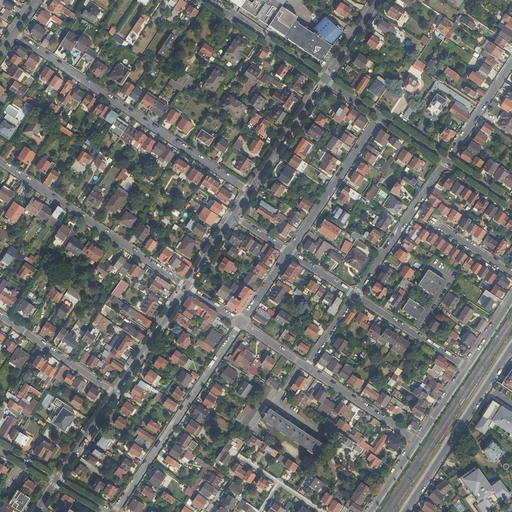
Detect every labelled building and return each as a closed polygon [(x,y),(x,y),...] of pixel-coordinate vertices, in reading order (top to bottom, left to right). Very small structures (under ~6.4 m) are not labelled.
[(11,10),(14,5),(6,0),(0,0),(0,3),(4,6),(11,10)] [(76,15),(54,0),(49,9),(57,14),(61,9),(75,19),(77,16),(76,15)] [(186,4),(180,0),(179,0),(177,4),(174,8),(172,11),(167,19),(170,21),(171,20),(174,22),(178,16),(177,12),(181,6),(183,8),(186,4)] [(245,0),(240,8),(255,18),(256,17),(266,3),(265,3),(261,0),(245,0)] [(266,3),(256,17),(268,26),(281,6),(285,1),(285,0),(271,0),(269,5),(266,3)] [(345,18),(353,6),(344,0),(342,0),(335,11),(339,13),(339,14),(345,18)] [(412,0),(395,0),(394,3),(404,8),(407,4),(409,6),(412,0)] [(3,8),(4,6),(0,3),(0,8),(1,9),(2,10),(0,12),(0,14),(5,18),(10,12),(3,8)] [(385,13),(386,14),(396,21),(403,10),(393,4),(391,7),(390,6),(385,13)] [(194,17),(198,12),(190,6),(186,11),(194,17)] [(268,26),(267,28),(271,31),(272,29),(283,37),(295,20),(292,18),(294,15),(284,8),(281,6),(268,26)] [(99,20),(100,19),(104,14),(100,12),(93,7),(90,12),(85,9),(81,15),(93,23),(96,18),(99,20)] [(165,23),(167,19),(172,11),(169,8),(161,20),(165,23)] [(45,24),(51,16),(43,11),(37,19),(45,24)] [(430,28),(430,26),(437,16),(437,15),(435,13),(429,22),(425,20),(423,23),(429,27),(429,28),(430,28)] [(505,26),(511,30),(511,19),(510,19),(511,17),(505,14),(502,19),(508,23),(505,26)] [(52,19),(60,24),(62,21),(54,15),(52,19)] [(101,20),(100,19),(99,20),(95,27),(99,30),(107,18),(104,16),(101,20)] [(295,20),(283,37),(303,50),(303,49),(306,51),(306,52),(315,58),(341,31),(339,30),(340,29),(335,23),(334,24),(326,16),(314,29),(313,28),(310,31),(298,23),(295,20)] [(437,28),(446,34),(450,28),(452,26),(448,24),(449,22),(447,21),(448,20),(444,17),(437,28)] [(144,21),(140,18),(132,30),(136,33),(144,21)] [(389,26),(391,22),(384,18),(382,21),(377,28),(390,36),(395,29),(389,26)] [(461,22),(472,30),(475,25),(464,18),(461,22)] [(501,36),(508,41),(511,35),(511,30),(505,26),(500,23),(497,26),(502,29),(498,35),(501,36)] [(39,40),(46,30),(37,25),(31,34),(39,40)] [(386,39),(375,31),(367,43),(375,48),(381,39),(384,41),(386,39)] [(68,32),(61,44),(71,50),(73,48),(74,46),(79,39),(68,32)] [(46,47),(53,37),(48,34),(42,44),(46,47)] [(175,37),(170,34),(158,53),(167,59),(171,53),(167,50),(175,37)] [(233,64),(248,42),(237,35),(222,57),(233,64)] [(79,39),(74,46),(84,54),(88,49),(91,43),(81,36),(79,39)] [(502,50),(505,46),(504,45),(506,41),(498,36),(493,44),(502,50)] [(484,50),(490,42),(487,39),(482,46),(481,46),(480,47),(484,50)] [(490,55),(496,59),(502,50),(493,44),(490,42),(484,50),(484,51),(490,55)] [(61,44),(60,45),(70,52),(71,50),(61,44)] [(207,61),(214,50),(205,44),(198,54),(207,61)] [(24,58),(28,51),(21,46),(18,51),(17,53),(24,58)] [(74,46),(73,48),(83,55),(84,54),(74,46)] [(270,52),(262,46),(256,55),(260,58),(262,56),(265,57),(267,54),(268,55),(270,52)] [(84,54),(82,58),(91,64),(97,55),(88,49),(84,54)] [(491,68),(494,70),(496,66),(494,65),(496,61),(491,58),(491,57),(489,55),(490,55),(484,51),(481,49),(478,52),(482,54),(478,59),(484,63),(491,68)] [(32,54),(27,61),(25,64),(28,66),(27,68),(30,69),(31,68),(33,69),(35,67),(35,66),(40,59),(32,54)] [(372,63),(359,54),(353,63),(362,69),(365,65),(369,67),(372,63)] [(17,65),(21,59),(15,55),(11,61),(17,65)] [(155,68),(160,60),(156,57),(151,65),(155,68)] [(178,71),(183,63),(175,58),(170,65),(178,71)] [(417,59),(413,64),(422,70),(426,65),(417,60),(417,59)] [(447,64),(441,60),(437,66),(443,70),(447,64)] [(101,77),(107,68),(97,61),(91,71),(95,73),(94,75),(97,77),(98,76),(101,77)] [(423,71),(428,74),(434,65),(430,62),(423,71)] [(490,70),(491,68),(484,63),(482,65),(479,70),(480,70),(479,71),(481,72),(481,71),(487,75),(487,74),(490,70)] [(243,75),(253,81),(261,70),(251,64),(243,75)] [(10,76),(18,81),(25,71),(21,69),(15,65),(12,69),(13,70),(11,73),(9,76),(10,76)] [(212,95),(227,73),(216,65),(202,87),(212,95)] [(281,65),(276,74),(282,78),(287,70),(281,65)] [(125,81),(130,74),(118,66),(111,77),(123,85),(125,81)] [(49,81),(54,73),(46,67),(40,75),(44,77),(42,79),(45,81),(47,79),(49,81)] [(456,79),(459,74),(448,67),(445,72),(456,79)] [(480,85),(485,77),(477,71),(475,74),(472,72),(468,77),(480,85)] [(195,80),(183,72),(176,82),(177,83),(184,87),(188,90),(195,80)] [(350,87),(360,94),(371,78),(362,72),(359,73),(350,87)] [(263,84),(268,75),(266,74),(260,82),(263,84)] [(297,74),(288,87),(296,92),(301,85),(299,84),(303,78),(297,74)] [(455,86),(461,76),(459,74),(456,79),(454,82),(452,84),(455,86)] [(280,83),(268,75),(263,84),(267,86),(270,82),(278,87),(280,83)] [(55,76),(50,84),(57,89),(63,81),(55,76)] [(369,90),(380,98),(389,84),(385,81),(385,80),(379,76),(378,76),(369,90)] [(419,84),(409,77),(402,88),(412,94),(419,84)] [(176,82),(171,79),(168,83),(174,87),(177,83),(176,82)] [(74,83),(69,80),(60,93),(63,95),(67,90),(69,91),(74,83)] [(437,81),(430,91),(434,93),(438,87),(457,99),(458,98),(468,106),(470,102),(437,81)] [(15,93),(14,94),(21,99),(28,88),(21,84),(21,85),(15,82),(10,90),(15,93)] [(127,82),(121,91),(128,95),(134,87),(127,82)] [(476,93),(466,86),(463,90),(474,97),(476,93)] [(483,96),(486,92),(478,87),(476,91),(483,96)] [(74,92),(74,93),(77,95),(75,99),(79,102),(85,94),(77,88),(74,92)] [(125,102),(129,105),(133,98),(136,100),(142,92),(135,88),(129,96),(129,95),(125,102)] [(65,99),(68,101),(74,93),(74,92),(71,90),(65,99)] [(276,93),(272,100),(286,109),(293,100),(295,101),(297,97),(288,91),(283,98),(276,93)] [(238,119),(246,107),(226,93),(217,106),(238,119)] [(140,103),(150,110),(150,109),(156,101),(146,94),(140,103)] [(260,111),(266,101),(255,94),(249,103),(260,111)] [(447,101),(437,94),(430,104),(428,107),(432,110),(433,108),(434,107),(440,111),(447,101)] [(87,95),(82,103),(90,108),(95,99),(91,97),(87,95)] [(26,96),(23,100),(34,107),(37,103),(26,96)] [(511,109),(511,103),(506,99),(502,104),(500,107),(508,112),(510,109),(511,109)] [(156,101),(150,109),(161,117),(167,108),(156,101)] [(449,111),(466,122),(470,116),(467,114),(464,112),(465,109),(466,108),(456,101),(449,111)] [(52,103),(44,114),(50,118),(58,107),(52,103)] [(101,118),(108,108),(104,105),(103,106),(100,104),(94,112),(101,118)] [(0,132),(8,138),(16,126),(18,123),(14,120),(19,113),(8,105),(3,113),(4,114),(1,118),(3,119),(0,122),(0,132)] [(340,124),(343,119),(342,119),(348,110),(341,105),(338,111),(336,110),(335,109),(333,112),(334,113),(338,117),(336,121),(340,124)] [(353,110),(354,107),(352,106),(345,116),(347,118),(345,120),(350,124),(358,113),(353,110)] [(180,115),(182,113),(173,107),(171,110),(180,115)] [(279,124),(286,114),(275,107),(268,117),(279,124)] [(117,118),(119,115),(111,110),(105,119),(112,125),(116,119),(117,118)] [(165,118),(174,124),(180,115),(171,110),(165,118)] [(511,127),(511,117),(504,112),(501,117),(503,118),(498,126),(508,133),(511,127)] [(261,134),(269,122),(255,113),(253,117),(249,122),(257,127),(255,130),(261,134)] [(322,126),(327,119),(318,113),(316,117),(318,118),(315,122),(322,126)] [(368,120),(360,115),(353,125),(358,129),(360,126),(363,128),(368,120)] [(43,120),(39,117),(36,122),(33,121),(30,125),(29,124),(23,132),(31,137),(34,132),(37,134),(43,127),(40,125),(43,120)] [(187,133),(192,125),(183,118),(177,126),(187,133)] [(112,125),(109,130),(114,134),(113,135),(119,139),(120,137),(127,127),(127,126),(122,122),(116,119),(112,125)] [(324,130),(314,123),(307,134),(317,141),(323,132),(324,130)] [(485,123),(481,130),(489,135),(493,128),(485,123)] [(61,126),(59,124),(58,126),(61,127),(59,130),(72,138),(75,135),(65,128),(61,126)] [(128,125),(127,127),(137,134),(138,132),(128,125)] [(127,127),(120,137),(131,144),(137,134),(127,127)] [(452,132),(445,128),(440,135),(443,137),(442,138),(447,141),(450,136),(452,137),(454,133),(452,132)] [(481,130),(480,129),(473,140),(482,145),(486,139),(489,135),(481,130)] [(208,146),(214,138),(202,130),(196,138),(208,146)] [(349,145),(354,136),(349,132),(346,131),(344,134),(343,133),(342,134),(343,135),(340,139),(349,145)] [(389,136),(381,131),(375,140),(384,147),(388,142),(389,140),(387,139),(389,136)] [(137,134),(131,144),(139,149),(141,147),(147,137),(139,132),(138,132),(137,134)] [(393,139),(395,135),(392,133),(390,136),(389,137),(390,138),(388,142),(397,148),(399,145),(400,143),(393,139)] [(263,143),(264,141),(257,136),(248,149),(250,150),(254,152),(256,154),(263,143)] [(336,154),(343,143),(334,136),(326,147),(336,154)] [(155,143),(147,137),(141,147),(149,152),(155,143)] [(223,153),(228,145),(221,139),(215,147),(223,153)] [(312,146),(303,139),(294,153),(304,159),(306,156),(306,155),(312,146)] [(239,149),(242,145),(237,141),(233,147),(237,149),(239,149)] [(89,144),(85,142),(83,144),(87,146),(85,149),(90,153),(93,147),(89,144)] [(158,142),(152,151),(159,156),(165,147),(158,142)] [(404,150),(408,144),(406,142),(401,148),(403,149),(397,158),(398,159),(406,164),(412,155),(404,150)] [(472,142),(466,150),(473,154),(475,156),(480,148),(472,142)] [(369,151),(377,157),(380,153),(368,145),(366,149),(369,151)] [(18,157),(28,164),(35,154),(24,147),(18,157)] [(159,156),(157,160),(159,161),(161,158),(168,163),(174,154),(165,148),(159,157),(159,156)] [(468,161),(470,163),(475,156),(473,154),(472,155),(465,150),(461,157),(468,162),(468,161)] [(92,157),(82,151),(76,160),(81,163),(82,161),(87,164),(92,157)] [(377,157),(369,151),(367,154),(366,154),(363,158),(372,164),(375,160),(376,161),(378,157),(377,157)] [(335,163),(337,159),(329,154),(319,168),(329,174),(332,170),(331,170),(335,163)] [(250,166),(253,162),(242,155),(241,156),(233,168),(243,174),(247,168),(249,165),(250,166)] [(302,160),(294,155),(289,164),(296,169),(302,160)] [(417,171),(423,163),(414,157),(409,166),(417,171)] [(479,166),(475,171),(478,173),(482,168),(479,166),(483,161),(476,157),(472,162),(479,166)] [(48,176),(52,169),(55,165),(51,162),(50,164),(42,158),(36,167),(48,176)] [(98,158),(94,164),(99,168),(98,170),(101,172),(102,170),(106,165),(105,164),(106,162),(102,159),(101,160),(98,158)] [(175,168),(185,175),(186,173),(190,167),(178,159),(173,167),(173,168),(174,170),(175,168)] [(490,174),(492,175),(498,167),(488,161),(483,169),(486,171),(485,173),(489,175),(490,174)] [(355,172),(363,177),(366,173),(367,174),(368,173),(367,172),(370,168),(362,162),(355,172)] [(188,175),(187,177),(186,178),(196,184),(202,175),(190,167),(186,173),(188,175)] [(119,181),(127,170),(124,168),(116,179),(119,181)] [(508,174),(499,168),(493,177),(502,182),(508,174)] [(42,184),(47,187),(52,178),(56,180),(59,174),(52,169),(48,176),(42,184)] [(287,184),(293,176),(284,170),(278,179),(287,184)] [(404,181),(414,188),(416,185),(410,181),(410,180),(409,179),(407,178),(406,178),(404,177),(407,172),(404,170),(399,178),(404,181)] [(360,182),(363,177),(355,172),(352,176),(353,177),(350,181),(358,185),(360,182)] [(206,176),(201,184),(208,189),(214,181),(215,178),(214,178),(213,179),(211,177),(207,174),(206,176)] [(511,177),(508,175),(503,182),(507,184),(506,185),(510,187),(511,185),(511,177)] [(390,192),(401,200),(404,196),(397,191),(404,181),(399,178),(390,192)] [(443,186),(448,190),(453,182),(448,179),(443,186)] [(214,181),(208,189),(216,194),(222,186),(214,181)] [(457,183),(456,183),(451,191),(459,197),(465,188),(465,187),(458,182),(457,183)] [(279,197),(285,188),(276,183),(275,184),(274,183),(272,187),(273,188),(270,191),(279,197)] [(0,197),(8,203),(15,193),(4,185),(0,190),(0,197)] [(365,198),(369,201),(377,189),(373,186),(365,198)] [(355,199),(359,194),(355,191),(354,193),(345,187),(341,192),(343,193),(338,199),(345,204),(350,196),(355,199)] [(228,199),(231,195),(222,188),(216,197),(225,203),(228,199)] [(442,199),(440,198),(439,197),(441,193),(435,189),(430,197),(431,198),(428,202),(436,207),(442,199)] [(466,200),(471,192),(465,189),(460,196),(466,200)] [(92,190),(87,199),(97,206),(103,197),(92,190)] [(117,190),(105,207),(115,213),(126,196),(117,190)] [(473,205),(478,197),(473,194),(468,201),(473,205)] [(312,204),(301,197),(300,199),(302,200),(299,205),(302,207),(303,207),(307,210),(312,204)] [(36,216),(37,214),(43,205),(32,198),(25,209),(36,216)] [(184,208),(187,210),(193,200),(191,198),(184,208)] [(401,207),(403,204),(393,198),(386,209),(396,215),(398,212),(398,213),(402,208),(401,207)] [(258,204),(268,211),(272,213),(275,209),(261,201),(258,204)] [(482,203),(478,201),(474,207),(474,208),(473,209),(476,212),(477,210),(478,210),(481,212),(487,203),(483,201),(482,203)] [(218,215),(223,207),(215,202),(210,209),(218,215)] [(14,203),(11,207),(3,218),(13,225),(15,221),(16,222),(21,214),(24,210),(21,207),(20,206),(18,205),(17,205),(14,203)] [(37,214),(48,221),(54,212),(43,205),(37,214)] [(429,205),(418,221),(425,226),(427,223),(425,222),(434,208),(429,205)] [(448,216),(453,208),(451,207),(449,210),(441,205),(438,209),(441,212),(445,216),(445,214),(448,216)] [(485,213),(484,213),(482,216),(484,217),(486,214),(491,218),(497,209),(490,205),(485,213)] [(56,219),(62,209),(57,206),(54,212),(48,221),(47,223),(52,227),(57,219),(56,219)] [(266,218),(275,223),(278,217),(272,213),(268,211),(267,212),(260,207),(257,212),(264,216),(262,218),(265,220),(266,218)] [(342,226),(349,215),(337,207),(335,211),(337,213),(332,220),(342,226)] [(199,219),(210,226),(217,216),(206,208),(199,219)] [(294,224),(301,214),(294,209),(288,219),(294,224)] [(455,223),(460,215),(453,210),(447,218),(455,223)] [(506,215),(498,210),(493,218),(504,226),(509,218),(505,216),(506,215)] [(388,224),(393,217),(385,211),(381,218),(376,225),(375,226),(384,231),(386,227),(388,229),(390,226),(388,224)] [(129,229),(136,219),(126,212),(120,221),(124,223),(123,225),(129,229)] [(372,223),(376,225),(381,218),(377,216),(372,223)] [(465,230),(470,222),(464,218),(459,226),(465,230)] [(285,237),(292,226),(282,219),(279,223),(281,224),(276,232),(285,237)] [(484,222),(482,221),(478,227),(478,228),(474,235),(483,242),(487,236),(488,234),(480,228),(484,222)] [(206,229),(197,223),(192,231),(200,237),(206,229)] [(472,235),(477,227),(471,223),(466,231),(472,235)] [(71,231),(62,224),(55,235),(64,241),(71,231)] [(413,239),(412,241),(414,242),(417,238),(423,228),(416,224),(414,228),(415,228),(413,231),(411,234),(409,237),(413,239)] [(141,226),(135,235),(143,241),(149,231),(145,228),(145,227),(145,226),(143,225),(142,225),(141,226)] [(8,234),(0,228),(0,239),(3,241),(5,239),(8,234)] [(378,239),(381,234),(373,229),(370,234),(367,232),(366,232),(364,236),(364,237),(374,244),(377,239),(378,239)] [(417,238),(414,242),(417,244),(420,241),(421,240),(423,241),(428,234),(423,230),(418,238),(417,238)] [(356,239),(357,240),(360,235),(354,231),(350,236),(356,239)] [(244,241),(247,238),(240,233),(237,237),(234,235),(229,242),(233,245),(237,247),(242,240),(244,241)] [(432,244),(437,237),(432,233),(426,241),(432,244)] [(177,250),(186,236),(183,234),(174,248),(177,250)] [(153,237),(151,235),(149,238),(150,238),(145,247),(151,251),(156,243),(151,239),(153,237)] [(196,242),(186,236),(177,250),(187,256),(196,242)] [(493,249),(497,243),(487,236),(483,242),(493,249)] [(80,254),(86,245),(73,237),(66,248),(78,257),(80,254)] [(248,250),(254,242),(247,237),(247,238),(244,241),(240,249),(242,250),(244,248),(248,250)] [(410,252),(415,243),(406,237),(404,241),(405,242),(402,246),(410,252)] [(439,249),(444,242),(438,238),(433,246),(439,249)] [(319,247),(320,248),(324,241),(321,239),(317,244),(316,246),(312,242),(308,240),(304,248),(313,253),(314,251),(316,252),(319,247)] [(348,239),(342,252),(346,254),(352,242),(348,239)] [(495,250),(493,249),(490,254),(494,256),(495,255),(497,256),(499,254),(501,255),(504,250),(503,249),(507,243),(502,240),(495,250)] [(326,246),(330,248),(331,246),(329,244),(324,241),(320,248),(315,255),(319,257),(325,248),(326,246)] [(103,252),(88,242),(86,245),(80,254),(86,258),(88,255),(90,256),(90,257),(96,261),(103,252)] [(246,253),(248,254),(249,251),(256,256),(259,252),(258,251),(261,246),(254,242),(248,250),(246,253)] [(446,254),(451,246),(445,242),(440,250),(446,254)] [(264,253),(269,245),(266,244),(261,251),(264,253)] [(234,258),(240,249),(237,247),(233,245),(228,254),(234,258)] [(271,248),(272,247),(269,245),(264,253),(267,255),(272,259),(277,252),(271,248)] [(12,261),(18,251),(14,248),(11,246),(9,249),(5,256),(1,261),(8,266),(10,263),(12,261)] [(174,255),(176,252),(167,246),(159,257),(167,263),(173,254),(174,255)] [(328,255),(340,263),(344,258),(340,256),(338,255),(339,253),(335,251),(336,249),(335,248),(333,247),(331,251),(328,255)] [(452,258),(447,265),(450,267),(455,260),(454,260),(459,252),(453,247),(448,255),(452,258)] [(359,269),(366,258),(353,249),(346,261),(359,269)] [(403,262),(408,254),(400,249),(397,253),(396,252),(394,256),(403,262)] [(461,264),(466,256),(460,252),(455,260),(461,264)] [(18,253),(15,258),(21,262),(24,257),(18,253)] [(36,263),(37,262),(36,260),(37,259),(31,255),(28,258),(29,258),(36,263)] [(268,265),(272,259),(267,255),(262,262),(268,265)] [(124,276),(131,266),(125,262),(126,260),(120,257),(114,266),(120,270),(119,272),(124,276)] [(177,268),(181,262),(174,257),(169,264),(173,267),(174,266),(177,268)] [(468,269),(473,262),(471,261),(472,260),(468,257),(462,265),(468,269)] [(185,275),(192,263),(184,258),(181,262),(177,268),(175,271),(181,276),(185,275)] [(219,266),(219,267),(224,270),(228,273),(234,264),(225,258),(219,266)] [(256,268),(265,273),(269,268),(260,262),(256,268)] [(288,270),(297,276),(302,268),(292,262),(288,270)] [(36,269),(25,263),(17,275),(23,278),(27,272),(32,275),(36,269)] [(104,267),(99,263),(95,269),(107,277),(109,273),(113,267),(107,263),(104,267)] [(477,273),(481,266),(477,263),(472,270),(477,273)] [(143,271),(134,264),(128,273),(137,279),(143,271)] [(393,270),(386,265),(377,278),(384,283),(393,270)] [(404,277),(405,278),(407,276),(410,278),(414,271),(405,265),(399,274),(404,277)] [(483,278),(488,270),(483,267),(478,274),(483,278)] [(258,277),(261,279),(265,273),(256,268),(252,273),(258,277)] [(434,295),(444,280),(428,269),(418,285),(421,287),(429,293),(430,293),(434,295)] [(292,283),(297,276),(288,270),(283,277),(292,283)] [(490,284),(496,276),(490,271),(484,279),(490,284)] [(245,286),(251,290),(255,284),(254,283),(258,277),(252,273),(250,272),(242,284),(245,286)] [(501,277),(497,274),(493,281),(496,284),(497,283),(501,277)] [(157,276),(154,280),(155,280),(165,288),(169,290),(171,285),(157,276)] [(402,287),(409,291),(413,284),(411,282),(405,278),(404,277),(393,293),(387,301),(386,303),(390,305),(391,304),(395,307),(404,293),(400,290),(402,287)] [(509,282),(501,277),(497,283),(505,288),(509,282)] [(69,289),(70,286),(63,281),(59,278),(57,281),(69,289)] [(128,284),(122,280),(121,280),(111,295),(114,297),(118,299),(128,284)] [(165,288),(155,280),(149,289),(157,294),(160,289),(163,291),(165,288)] [(306,287),(314,293),(321,284),(317,281),(315,284),(310,280),(309,283),(306,287)] [(217,294),(225,299),(229,294),(232,296),(241,283),(237,281),(231,291),(223,285),(217,294)] [(278,281),(276,284),(278,286),(286,291),(287,292),(288,293),(291,289),(278,281)] [(380,298),(386,289),(376,283),(372,289),(377,293),(375,295),(380,298)] [(321,296),(324,298),(327,293),(324,291),(326,287),(322,284),(315,295),(313,298),(317,301),(321,296)] [(498,297),(503,290),(495,285),(490,292),(498,297)] [(84,295),(80,293),(70,286),(69,289),(66,292),(80,301),(84,295)] [(241,313),(254,292),(251,290),(245,286),(238,296),(242,299),(240,301),(232,296),(228,302),(226,306),(237,313),(241,313)] [(286,291),(278,286),(270,299),(277,304),(286,291)] [(55,289),(52,287),(47,296),(57,303),(62,295),(54,290),(55,289)] [(4,288),(0,294),(0,299),(11,307),(17,297),(16,297),(18,295),(18,293),(14,290),(12,290),(11,292),(4,288)] [(303,292),(297,288),(294,292),(300,296),(303,292)] [(156,303),(160,296),(157,294),(149,289),(146,293),(149,295),(148,297),(149,298),(156,303)] [(339,299),(343,294),(340,291),(336,297),(336,298),(331,306),(330,306),(329,306),(327,311),(333,315),(338,308),(337,307),(341,301),(339,299)] [(322,301),(329,306),(330,306),(331,304),(330,303),(333,299),(330,298),(332,295),(328,292),(327,293),(324,298),(322,301)] [(448,292),(441,302),(452,310),(459,299),(448,292)] [(489,293),(487,296),(481,305),(488,310),(494,302),(493,301),(496,297),(489,293)] [(133,317),(136,312),(118,299),(114,297),(111,301),(111,302),(118,307),(119,306),(123,309),(121,311),(132,318),(133,317)] [(183,306),(187,308),(194,313),(204,320),(207,321),(213,311),(192,297),(188,297),(183,306)] [(150,316),(158,304),(156,303),(149,298),(141,310),(150,316)] [(417,320),(425,308),(409,298),(401,310),(405,312),(405,313),(413,318),(417,320)] [(19,307),(33,317),(38,310),(24,300),(19,307)] [(60,302),(53,312),(63,319),(70,308),(60,302)] [(111,309),(105,304),(103,308),(99,314),(104,317),(107,313),(108,314),(111,309)] [(466,306),(458,319),(465,324),(473,311),(466,306)] [(194,313),(187,308),(183,314),(190,319),(194,313)] [(355,315),(358,311),(354,309),(353,309),(345,322),(348,324),(354,314),(355,315)] [(259,315),(257,313),(254,318),(264,325),(270,316),(262,310),(259,315)] [(216,316),(218,314),(213,311),(207,321),(210,323),(211,324),(215,327),(220,319),(216,316)] [(274,320),(286,328),(292,319),(280,311),(274,320)] [(150,328),(153,323),(136,312),(133,317),(137,320),(140,316),(142,318),(141,320),(144,322),(143,323),(150,328)] [(172,321),(181,327),(185,321),(183,319),(184,317),(178,313),(172,321)] [(356,322),(359,324),(360,323),(363,326),(362,328),(365,330),(370,323),(367,321),(368,318),(360,313),(355,320),(357,322),(356,322)] [(93,323),(98,326),(106,331),(112,323),(104,317),(99,314),(93,323)] [(194,336),(196,337),(201,329),(204,332),(210,323),(207,321),(204,320),(200,326),(198,329),(195,334),(194,336)] [(434,332),(439,324),(432,320),(427,328),(432,331),(432,330),(434,332)] [(481,332),(487,323),(482,320),(476,328),(481,332)] [(47,322),(41,330),(51,336),(56,328),(47,322)] [(93,328),(95,330),(98,326),(93,323),(87,331),(90,333),(93,328)] [(310,323),(304,332),(314,338),(319,330),(310,323)] [(126,324),(122,330),(140,342),(144,336),(126,324)] [(380,336),(383,330),(379,327),(378,327),(373,324),(366,334),(376,341),(377,340),(380,336)] [(62,327),(56,336),(62,340),(65,335),(67,332),(69,333),(70,332),(68,331),(62,327)] [(87,331),(82,339),(90,344),(93,340),(89,338),(95,330),(93,328),(90,333),(87,331)] [(285,329),(281,336),(292,343),(295,339),(294,339),(287,334),(289,331),(285,329)] [(386,341),(392,333),(386,329),(385,331),(381,337),(380,336),(377,340),(384,345),(386,341)] [(213,347),(221,335),(213,330),(205,342),(213,347)] [(452,331),(448,336),(449,336),(451,338),(455,340),(458,335),(452,331)] [(185,348),(190,341),(186,339),(189,335),(184,332),(177,343),(185,348)] [(472,344),(473,344),(477,338),(467,332),(461,341),(470,346),(472,344)] [(397,337),(392,333),(386,341),(392,344),(397,337)] [(65,335),(62,340),(73,348),(77,343),(69,337),(65,335)] [(340,337),(339,336),(332,347),(337,350),(340,352),(347,342),(340,337)] [(116,351),(122,342),(125,339),(122,337),(120,339),(120,338),(113,349),(116,351)] [(408,344),(398,337),(391,348),(398,352),(401,355),(408,344)] [(136,344),(138,342),(132,338),(130,342),(125,339),(122,342),(127,346),(128,347),(132,341),(136,344)] [(5,344),(8,346),(10,348),(8,351),(11,353),(17,345),(8,339),(5,344)] [(210,352),(212,348),(199,339),(196,343),(210,352)] [(298,341),(295,346),(303,351),(305,352),(306,353),(309,348),(308,348),(310,346),(302,340),(300,343),(298,341)] [(104,349),(118,358),(127,346),(122,342),(116,351),(113,349),(107,344),(104,349)] [(463,357),(465,357),(469,350),(457,342),(456,344),(460,346),(459,347),(463,350),(462,352),(461,354),(461,356),(463,357)] [(247,351),(248,349),(241,344),(232,357),(230,355),(228,358),(238,365),(246,353),(247,351)] [(110,364),(121,371),(125,365),(104,350),(102,355),(106,357),(104,360),(110,364)] [(18,351),(11,361),(20,367),(28,356),(23,353),(23,354),(18,351)] [(177,363),(182,355),(176,351),(171,358),(173,360),(177,363)] [(85,353),(80,361),(84,364),(90,356),(85,353)] [(238,365),(254,376),(261,364),(263,361),(260,359),(258,362),(255,360),(250,367),(248,366),(253,358),(246,353),(238,365)] [(318,363),(325,368),(332,358),(324,353),(318,363)] [(192,361),(182,355),(177,363),(186,369),(192,361)] [(40,370),(47,361),(39,356),(33,365),(40,370)] [(87,364),(93,368),(99,360),(92,356),(87,364)] [(168,362),(160,356),(153,366),(158,369),(160,365),(164,368),(168,362)] [(275,361),(267,356),(263,361),(261,364),(270,370),(275,361)] [(445,371),(451,375),(453,373),(454,373),(456,369),(444,362),(445,360),(438,356),(433,363),(434,364),(445,371)] [(51,367),(56,359),(52,357),(47,364),(46,363),(40,372),(41,373),(42,371),(46,374),(51,367)] [(101,358),(99,361),(104,364),(99,371),(104,374),(110,365),(101,358)] [(333,373),(336,375),(342,366),(332,360),(327,369),(330,371),(333,373)] [(59,382),(62,383),(64,380),(68,374),(69,372),(68,371),(70,369),(63,364),(54,378),(56,379),(59,382)] [(345,380),(353,368),(346,364),(338,375),(345,380)] [(429,374),(436,378),(438,375),(448,382),(451,378),(450,377),(451,375),(445,371),(434,364),(431,370),(429,368),(426,372),(429,374)] [(46,385),(51,379),(50,379),(56,370),(51,367),(46,374),(49,376),(44,384),(46,385)] [(232,383),(238,374),(228,367),(225,371),(224,371),(221,376),(232,383)] [(511,369),(502,383),(511,389),(511,369)] [(158,375),(151,370),(145,379),(155,386),(161,378),(157,375),(158,375)] [(192,377),(191,375),(184,371),(177,381),(185,386),(189,380),(190,380),(192,377)] [(68,374),(64,380),(71,385),(75,379),(68,374)] [(427,387),(439,395),(442,391),(441,391),(442,388),(437,385),(438,384),(434,381),(436,378),(429,374),(427,378),(429,379),(428,381),(430,383),(427,387)] [(300,390),(307,379),(303,376),(302,378),(298,375),(290,388),(294,391),(296,389),(298,390),(300,390)] [(351,375),(347,381),(359,389),(363,383),(351,375)] [(373,375),(368,383),(371,385),(375,380),(377,382),(379,378),(373,375)] [(276,391),(281,384),(275,381),(273,379),(270,377),(267,381),(266,384),(272,388),(276,391)] [(86,384),(77,378),(72,385),(81,391),(86,384)] [(137,384),(136,385),(144,390),(146,387),(150,389),(151,386),(148,384),(147,385),(141,381),(138,385),(137,384)] [(244,398),(253,386),(245,381),(237,393),(244,398)] [(28,385),(24,383),(19,391),(22,394),(28,385)] [(217,395),(222,388),(216,383),(211,391),(217,395)] [(239,426),(244,430),(272,388),(266,384),(239,426)] [(367,384),(362,391),(376,400),(381,393),(367,384)] [(144,390),(136,385),(131,393),(132,394),(137,397),(135,399),(135,400),(140,404),(145,397),(143,395),(145,391),(144,390)] [(39,396),(41,393),(36,390),(30,386),(24,396),(26,397),(29,393),(28,392),(29,389),(39,396)] [(427,395),(435,401),(439,395),(427,387),(426,386),(422,392),(427,395)] [(87,395),(94,400),(99,392),(92,387),(87,395)] [(177,389),(172,396),(179,400),(183,393),(182,393),(183,392),(179,389),(179,388),(178,387),(176,388),(177,389)] [(416,403),(424,408),(428,403),(423,400),(427,395),(422,392),(416,388),(412,394),(419,399),(416,403)] [(321,403),(324,398),(327,394),(320,389),(314,398),(321,403)] [(17,405),(20,400),(15,397),(7,391),(4,396),(6,397),(8,398),(11,400),(17,405)] [(153,400),(156,402),(162,394),(159,392),(157,394),(155,398),(153,400)] [(305,410),(314,397),(311,395),(309,398),(303,407),(302,407),(309,397),(305,395),(301,392),(295,402),(293,400),(295,398),(293,397),(291,401),(305,410)] [(219,398),(211,393),(204,404),(211,409),(219,398)] [(384,407),(390,398),(382,393),(376,401),(381,405),(384,407)] [(82,400),(75,395),(70,403),(78,407),(82,400)] [(63,407),(65,404),(57,398),(52,404),(61,410),(56,417),(55,416),(53,416),(51,419),(51,422),(52,422),(53,422),(52,423),(58,427),(59,426),(65,430),(68,426),(69,427),(72,421),(71,420),(74,416),(68,412),(69,411),(63,407)] [(329,414),(335,405),(324,398),(321,403),(319,407),(329,414)] [(400,409),(401,409),(403,405),(392,398),(390,402),(399,409),(400,409)] [(174,406),(176,403),(170,399),(168,402),(166,401),(164,405),(172,411),(175,407),(174,406)] [(22,408),(17,405),(11,400),(10,402),(8,405),(19,412),(22,408)] [(31,414),(38,403),(33,400),(29,406),(21,400),(20,400),(17,405),(22,408),(24,409),(28,412),(31,414)] [(135,408),(126,402),(120,411),(129,417),(131,415),(132,416),(136,410),(135,409),(135,408)] [(395,414),(399,409),(390,402),(386,408),(395,414)] [(511,413),(493,402),(476,428),(486,434),(492,424),(511,436),(511,413)] [(340,416),(346,407),(339,403),(334,411),(340,416)] [(419,417),(424,409),(415,404),(410,411),(419,417)] [(199,405),(191,417),(200,423),(208,411),(199,405)] [(316,456),(324,445),(318,442),(319,440),(317,438),(316,440),(305,432),(306,431),(303,429),(302,431),(291,423),(292,422),(289,420),(288,421),(278,414),(278,413),(276,411),(275,412),(269,408),(266,413),(265,413),(264,414),(265,414),(262,419),(316,456)] [(334,431),(301,408),(298,414),(331,436),(334,431)] [(399,421),(405,412),(401,409),(400,409),(394,418),(399,421)] [(241,422),(245,415),(240,412),(236,418),(241,422)] [(11,417),(0,434),(0,438),(4,441),(19,418),(14,415),(12,418),(11,417)] [(122,429),(127,422),(119,417),(114,424),(122,429)] [(155,432),(159,426),(151,420),(146,427),(155,432)] [(197,437),(203,428),(191,420),(185,429),(197,437)] [(346,438),(349,434),(346,432),(347,430),(345,429),(347,426),(343,423),(343,422),(339,420),(335,425),(338,427),(336,431),(346,438)] [(414,433),(418,426),(412,422),(410,424),(410,425),(409,425),(407,428),(414,433)] [(152,443),(155,438),(139,428),(136,433),(140,435),(135,443),(141,447),(146,439),(152,443)] [(10,437),(15,440),(20,433),(14,429),(9,436),(11,437),(10,437)] [(346,438),(356,444),(360,438),(362,436),(352,429),(349,434),(346,438)] [(360,453),(362,449),(356,444),(346,438),(336,431),(335,430),(332,434),(336,437),(335,437),(340,441),(341,442),(339,444),(340,447),(342,449),(345,448),(347,446),(348,447),(348,446),(353,449),(360,453)] [(20,433),(15,440),(24,445),(28,446),(32,440),(24,436),(26,434),(24,433),(23,434),(20,433)] [(104,449),(111,439),(104,433),(96,444),(104,449)] [(191,440),(192,438),(185,434),(184,435),(182,438),(179,443),(186,447),(191,440)] [(384,444),(388,437),(383,434),(373,449),(378,452),(380,450),(384,444)] [(223,448),(219,455),(215,460),(218,462),(219,460),(225,464),(230,456),(226,453),(232,445),(230,444),(232,441),(235,443),(238,439),(232,435),(228,442),(223,448)] [(401,443),(390,435),(388,437),(384,444),(395,451),(401,443)] [(249,440),(246,443),(251,447),(254,443),(261,448),(264,444),(253,436),(250,441),(249,440)] [(46,461),(46,462),(55,448),(48,443),(49,440),(48,442),(45,440),(46,439),(45,438),(39,448),(37,447),(34,452),(46,460),(46,461)] [(362,449),(364,450),(365,451),(375,457),(378,452),(373,449),(363,442),(365,440),(360,438),(356,444),(362,449)] [(196,447),(198,444),(191,440),(186,447),(185,449),(187,450),(191,453),(195,447),(196,447)] [(503,453),(491,441),(491,442),(481,451),(486,456),(484,457),(486,459),(488,458),(493,463),(503,453)] [(142,449),(134,444),(129,451),(130,451),(129,452),(130,453),(131,452),(138,457),(142,449)] [(261,448),(259,452),(264,455),(266,451),(274,456),(277,452),(264,444),(261,448)] [(177,458),(182,450),(175,445),(170,454),(177,458)] [(104,458),(106,455),(95,447),(91,453),(99,458),(101,456),(104,458)] [(377,466),(381,461),(378,459),(375,457),(365,451),(364,452),(366,453),(364,455),(368,457),(367,459),(370,461),(368,464),(368,465),(371,467),(372,467),(374,463),(377,466)] [(181,465),(161,452),(159,455),(165,460),(165,461),(174,467),(175,466),(178,468),(179,466),(181,467),(181,465)] [(90,455),(86,461),(94,466),(97,460),(90,455)] [(297,465),(288,459),(287,460),(283,457),(279,463),(293,472),(297,465)] [(81,458),(79,461),(97,473),(99,470),(94,466),(86,461),(81,458)] [(121,467),(128,472),(133,463),(126,459),(121,467)] [(237,474),(240,469),(242,467),(236,463),(231,470),(237,474)] [(0,472),(0,473),(1,471),(5,474),(8,469),(0,464),(0,472)] [(202,480),(211,467),(211,466),(209,465),(207,464),(199,475),(198,477),(199,477),(202,480)] [(14,465),(3,483),(10,487),(21,469),(14,465)] [(80,465),(75,472),(79,474),(78,475),(82,478),(88,470),(80,465)] [(122,481),(128,472),(121,467),(119,466),(114,475),(122,481)] [(474,467),(459,478),(484,511),(487,511),(511,494),(511,492),(501,477),(488,486),(474,467)] [(242,479),(246,473),(240,469),(237,474),(236,475),(242,479)] [(158,486),(166,476),(157,470),(150,481),(158,487),(158,486)] [(218,483),(223,476),(216,470),(208,481),(214,485),(217,482),(218,483)] [(250,483),(255,475),(248,471),(243,479),(250,483)] [(321,485),(325,488),(326,485),(311,475),(309,477),(305,483),(317,491),(319,488),(319,486),(320,486),(321,485)] [(158,486),(161,488),(164,483),(163,483),(167,477),(166,476),(158,486)] [(199,477),(192,488),(195,490),(202,480),(199,477)] [(267,486),(269,482),(261,477),(256,484),(264,490),(265,489),(266,489),(268,486),(267,486)] [(35,485),(31,482),(28,480),(25,484),(24,483),(23,485),(24,486),(21,489),(29,495),(36,485),(35,485)] [(102,489),(105,485),(97,480),(92,488),(97,491),(100,487),(102,489)] [(435,486),(436,488),(435,488),(441,494),(451,488),(445,480),(435,486)] [(238,495),(242,488),(238,485),(233,482),(228,489),(238,495)] [(332,489),(336,491),(340,484),(337,482),(332,489)] [(215,497),(219,491),(215,488),(214,489),(206,483),(200,492),(208,498),(211,494),(215,497)] [(112,497),(117,488),(109,484),(104,493),(112,497)] [(359,493),(364,497),(370,489),(364,485),(362,488),(361,488),(360,490),(360,491),(359,493)] [(148,496),(146,499),(151,502),(155,495),(151,492),(153,490),(146,486),(142,492),(148,496)] [(192,488),(189,486),(185,492),(191,496),(195,491),(195,490),(192,488)] [(435,489),(427,497),(436,504),(443,497),(435,489)] [(14,508),(21,511),(30,499),(18,490),(8,504),(14,508)] [(175,498),(164,492),(161,496),(164,498),(170,502),(169,504),(170,505),(175,498)] [(327,505),(332,496),(326,493),(321,500),(323,501),(322,502),(327,505)] [(359,505),(364,497),(359,493),(357,495),(355,498),(353,501),(359,505)] [(75,500),(65,494),(62,499),(66,502),(65,504),(67,504),(65,506),(70,509),(75,500)] [(192,504),(200,509),(206,500),(198,495),(192,504)] [(228,495),(222,505),(228,510),(231,507),(233,509),(235,505),(233,504),(236,500),(228,495)] [(164,498),(161,496),(155,505),(158,507),(164,498)] [(459,499),(457,496),(450,503),(453,506),(459,499)] [(134,511),(140,511),(145,505),(134,499),(128,508),(134,511)] [(256,511),(257,510),(242,499),(237,506),(246,511),(256,511)] [(337,511),(338,511),(341,506),(342,505),(333,500),(328,508),(333,511),(337,511)] [(360,511),(363,509),(349,500),(345,505),(354,511),(353,511),(360,511)] [(285,511),(291,503),(289,502),(284,510),(274,504),(271,502),(268,506),(270,508),(276,511),(285,511)] [(431,511),(434,507),(426,502),(421,509),(426,511),(431,511)] [(11,511),(14,508),(8,504),(6,503),(0,510),(0,511),(11,511)] [(190,506),(186,503),(185,505),(180,511),(194,511),(196,510),(190,506)]
